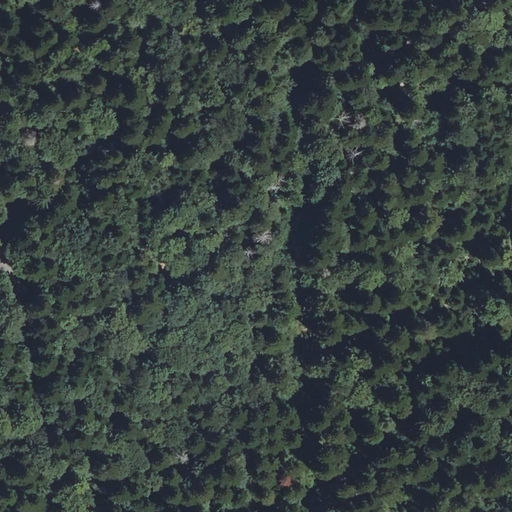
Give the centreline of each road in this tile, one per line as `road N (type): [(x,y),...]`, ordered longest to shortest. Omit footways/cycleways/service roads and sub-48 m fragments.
road 1 (track): [(305,511),(293,309),(300,127)]
road 2 (track): [(50,511),(17,279),(0,260)]
